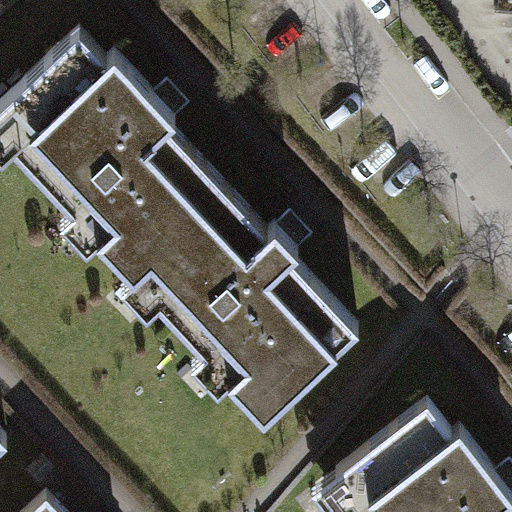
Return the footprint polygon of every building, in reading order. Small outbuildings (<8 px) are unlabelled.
[(79,22),(0,94),(0,150),(1,152),(16,139),(74,201),(61,213),(89,242),(102,230),(134,265),(227,179),(167,116),(176,107),(114,41),(105,49),(79,22)] [(360,322),(227,179),(134,265),(119,280),(145,308),(160,294),(207,344),(192,358),(219,387),(234,373),(267,408),(360,322)] [(426,395),(314,481),(338,511),(342,511),(352,504),(358,511),(511,511),(511,501),(506,493),(511,488),(511,486),(457,415),(447,423),(426,395)] [(0,439),(10,430),(0,419),(0,439)] [(71,511),(45,484),(14,511),(71,511)]
